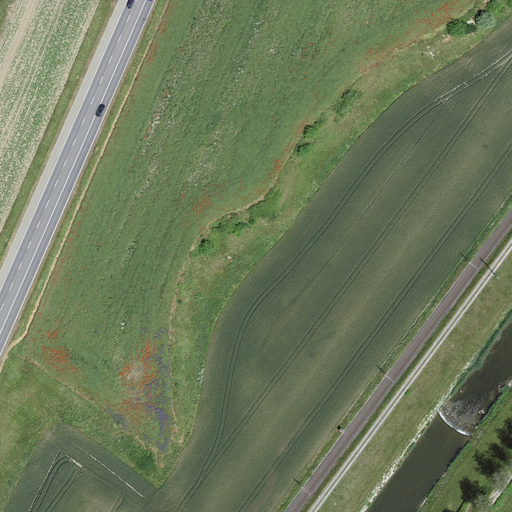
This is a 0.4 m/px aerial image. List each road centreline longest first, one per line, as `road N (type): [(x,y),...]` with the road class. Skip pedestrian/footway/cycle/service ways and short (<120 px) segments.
road 1 (primary): [(141,0),(0,323)]
road 2 (track): [(312,511),(511,243)]
